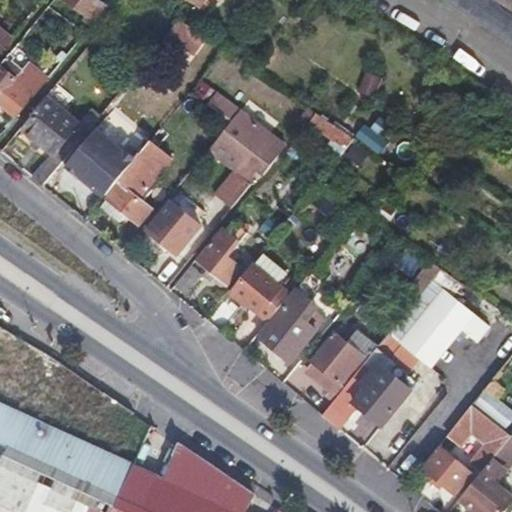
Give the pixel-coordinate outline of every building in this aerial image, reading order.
[(63,0),(83,17),(80,22),(87,26),(103,6),(100,4),(96,0),(95,0),(63,0)] [(511,0),(443,0),(511,44),(511,0)] [(179,20),(167,34),(196,54),(208,40),(179,20)] [(0,49),(10,37),(0,28),(0,49)] [(115,57),(122,48),(100,32),(93,41),(115,57)] [(0,110),(11,121),(48,79),(12,50),(0,64),(0,110)] [(367,74),(361,91),(375,96),(381,78),(367,74)] [(201,79),(193,89),(196,91),(214,106),(231,121),(240,112),(201,79)] [(31,177),(42,186),(98,117),(89,109),(78,122),(47,96),(32,113),(34,116),(22,129),(52,152),(31,177)] [(295,136),(304,122),(312,112),(303,105),(285,128),(295,136)] [(225,129),(231,121),(214,106),(208,114),(225,129)] [(206,150),(215,158),(217,155),(251,182),(281,146),(240,112),(231,121),(225,129),(214,141),(206,150)] [(319,153),(332,162),(351,139),(312,112),(304,122),(328,140),(319,153)] [(367,125),(357,139),(380,155),(390,142),(367,125)] [(108,169),(119,178),(128,167),(134,160),(124,152),(117,160),(90,138),(73,158),(83,166),(76,175),(93,188),(108,169)] [(128,167),(119,178),(121,181),(101,205),(119,221),(128,212),(139,222),(151,208),(139,197),(171,158),(151,139),(134,160),(128,167)] [(233,172),(214,195),(230,207),(249,184),(233,172)] [(199,225),(171,202),(148,231),(176,254),(199,225)] [(208,268),(216,275),(226,283),(238,268),(226,257),(245,232),(234,223),(226,232),(221,227),(196,258),(208,268)] [(411,254),(399,244),(394,252),(405,261),(411,254)] [(262,254),(253,264),(269,277),(277,267),(262,254)] [(439,269),(430,262),(410,287),(419,293),(439,269)] [(190,263),(174,284),(185,293),(201,273),(190,263)] [(230,293),(267,323),(289,295),(280,287),(269,277),(253,264),(230,293)] [(269,277),(280,287),(288,276),(277,267),(269,277)] [(212,281),(216,275),(208,268),(203,273),(212,281)] [(387,332),(428,366),(459,328),(475,340),(487,324),(450,294),(459,283),(439,269),(419,293),(414,299),(387,332)] [(270,345),(276,350),(290,360),(314,330),(304,321),(316,307),(308,299),(319,286),(310,277),(260,337),(270,345)] [(414,299),(419,293),(410,287),(406,293),(414,299)] [(307,371),(336,395),(375,347),(355,331),(345,342),(335,335),(307,371)] [(274,353),(276,350),(270,345),(267,348),(274,353)] [(336,395),(320,415),(331,424),(338,430),(358,407),(382,425),(411,390),(382,368),(389,359),(375,347),(336,395)] [(382,368),(411,390),(417,383),(389,359),(382,368)] [(494,374),(484,387),(497,397),(503,381),(494,374)] [(114,511),(136,466),(0,402),(0,502),(20,511),(114,511)] [(473,459),(484,467),(511,435),(506,432),(472,403),(448,431),(461,442),(472,430),(486,442),(473,459)] [(358,407),(338,430),(362,449),(382,425),(358,407)] [(484,467),(460,497),(477,511),(498,511),(510,497),(490,480),(487,484),(481,479),(505,450),(511,455),(511,454),(511,436),(511,435),(484,467)] [(165,479),(136,466),(114,511),(237,511),(226,506),(236,483),(180,445),(165,479)] [(455,493),(471,473),(443,450),(440,454),(437,451),(423,467),(455,493)] [(243,511),(252,494),(236,483),(226,506),(237,511),(243,511)]
